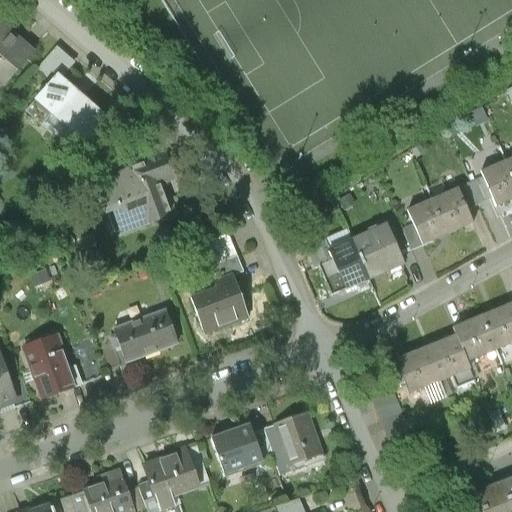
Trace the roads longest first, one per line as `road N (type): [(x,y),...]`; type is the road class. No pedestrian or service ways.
road 1 (residential): [(322,353),(235,177),(58,0)]
road 2 (residential): [(0,472),(322,353)]
road 3 (residential): [(322,353),(511,252)]
road 4 (residential): [(384,498),(322,353)]
road 5 (residential): [(384,498),(511,446)]
